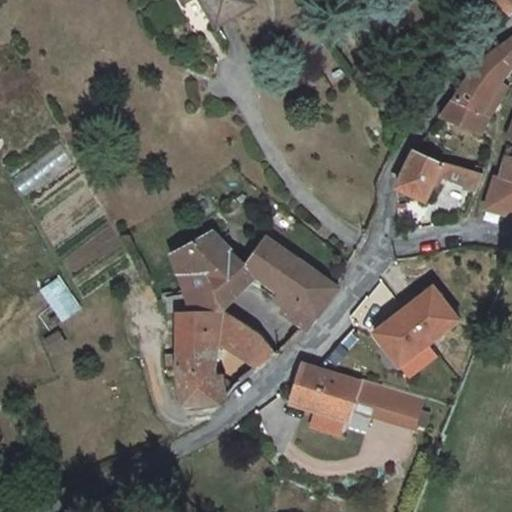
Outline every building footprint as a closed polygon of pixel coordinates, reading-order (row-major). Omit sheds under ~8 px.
[(191,0),(205,0),(220,22),(255,0),(187,0),(189,2),(191,0)] [(511,0),(492,0),(511,16),(511,15),(511,0)] [(490,118),(482,114),(495,93),(503,96),(511,82),(511,65),(511,39),(487,57),(482,62),(479,65),(473,73),(467,81),(454,101),(443,116),(481,135),(490,118)] [(407,131),(390,126),(384,143),(396,147),(400,141),(404,135),(407,131)] [(440,163),(416,152),(398,187),(426,201),(439,175),(476,192),(484,175),(454,167),(443,164),(440,163)] [(511,159),(507,158),(502,177),(511,179),(511,159)] [(511,179),(502,177),(496,177),(486,217),(511,223),(511,179)] [(187,310),(224,311),(256,276),(298,305),(288,316),(305,328),(311,331),(341,290),(338,287),(267,239),(247,265),(211,232),(168,256),(175,276),(187,310)] [(60,275),(40,289),(62,322),(82,308),(60,275)] [(416,295),(403,305),(430,340),(460,317),(436,286),(419,299),(416,295)] [(430,340),(403,305),(389,316),(392,320),(375,333),(399,364),(430,340)] [(185,406),(222,404),(228,400),(226,387),(218,388),(216,381),(218,333),(232,336),(243,323),(224,311),(187,310),(174,310),(177,352),(163,355),(166,370),(178,367),(185,406)] [(243,323),(232,336),(259,371),(277,356),(262,335),(243,323)] [(349,419),(351,420),(355,406),(357,399),(377,404),(384,383),(364,377),(362,382),(305,365),(295,402),(318,409),(349,419)] [(425,395),(384,383),(377,404),(375,412),(416,424),(425,395)] [(377,404),(357,399),(355,406),(375,412),(377,404)] [(349,419),(318,409),(314,423),(345,433),(349,419)]
